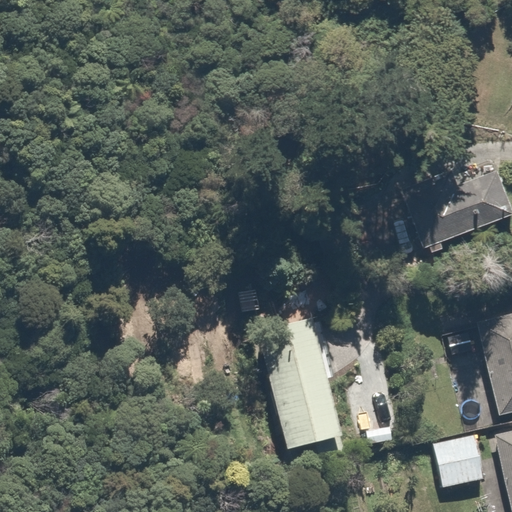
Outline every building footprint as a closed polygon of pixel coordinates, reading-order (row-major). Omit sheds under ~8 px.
[(439,168),(386,184),(409,260),(424,255),(427,264),(443,259),(441,251),(511,228),(511,194),(505,171),(446,190),(439,168)] [(358,238),(342,206),(309,222),(325,254),(358,238)] [(303,326),(237,345),(273,466),(339,447),(303,326)] [(511,326),(465,333),(479,432),(511,426),(511,326)] [(450,346),(423,352),(427,372),(454,367),(450,346)] [(511,511),(511,442),(474,450),(486,511),(511,511)] [(462,456),(414,459),(416,503),(464,501),(462,456)]
